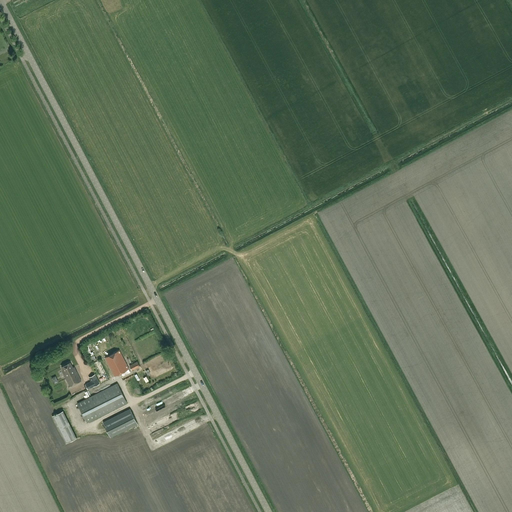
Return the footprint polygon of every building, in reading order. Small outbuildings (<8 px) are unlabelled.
[(119,350),(105,357),(114,376),(129,368),(119,350)] [(70,362),(61,367),(64,372),(63,372),(70,386),(81,380),(75,369),(74,370),(70,362)] [(95,386),(99,383),(95,374),(90,377),(93,381),(95,386)] [(77,403),(87,422),(127,403),(117,383),(77,403)] [(137,424),(130,409),(103,422),(110,437),(137,424)] [(66,443),(77,438),(63,410),(52,416),(66,443)]
